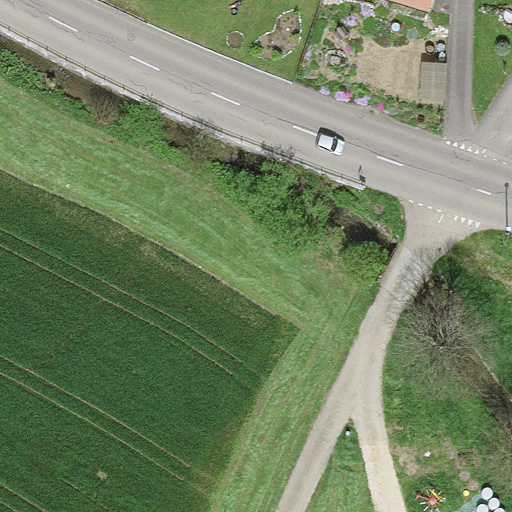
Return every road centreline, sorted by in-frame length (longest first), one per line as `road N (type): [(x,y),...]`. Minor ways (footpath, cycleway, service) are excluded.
road 1 (tertiary): [(462,184),(212,92),(19,0)]
road 2 (track): [(462,184),(418,253),(290,511)]
road 3 (track): [(363,363),(390,511)]
